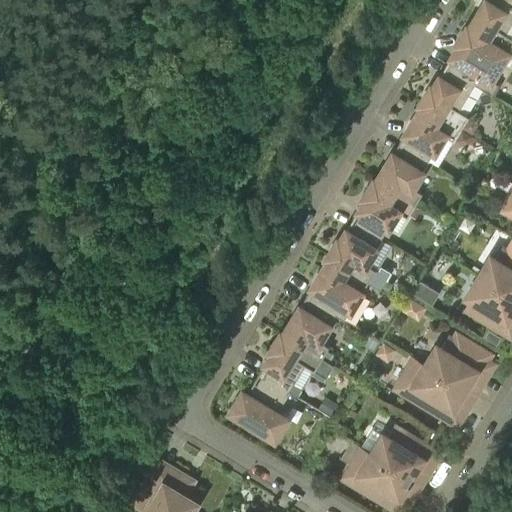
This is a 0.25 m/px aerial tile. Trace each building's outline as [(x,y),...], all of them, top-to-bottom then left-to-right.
[(511,22),(511,1),(510,0),(489,0),(483,12),(479,10),(469,26),(469,27),(508,51),(509,50),(511,44),(511,36),(506,33),(511,22)] [(449,67),(475,83),(491,93),(498,83),(491,79),(508,51),(469,27),(469,26),(467,25),(465,28),(465,29),(458,40),(456,43),(462,46),(449,67)] [(475,83),(449,67),(436,88),(431,85),(429,88),(422,100),(420,103),(422,104),(461,127),(469,115),(459,109),(475,83)] [(402,144),(429,160),(444,134),(454,140),(461,127),(422,104),(412,121),(415,123),(402,144)] [(477,120),(469,115),(461,127),(472,134),(476,127),(477,120)] [(467,142),(472,134),(461,127),(454,140),(460,144),(467,142)] [(429,160),(402,144),(390,165),(386,163),(376,180),(415,204),(422,192),(413,186),(429,160)] [(356,220),(382,236),(398,210),(407,216),(415,204),(376,180),(374,178),(372,182),(365,193),(363,197),(369,200),(356,220)] [(421,208),(415,204),(409,213),(416,217),(421,208)] [(382,236),(356,220),(343,242),(338,238),(336,241),(336,242),(329,253),(327,256),(329,257),(368,280),(375,270),(376,268),(366,262),(382,236)] [(479,275),(511,294),(511,254),(501,247),(495,257),(491,255),(479,275)] [(310,297),(336,313),(344,318),(360,292),(361,293),(368,280),(329,257),(319,274),(322,276),(310,297)] [(511,318),(511,294),(479,275),(467,294),(471,297),(465,307),(510,334),(511,331),(511,319),(511,318)] [(420,281),(413,293),(422,298),(430,286),(420,281)] [(428,305),(411,294),(403,307),(420,318),(428,305)] [(336,313),(310,297),(297,318),(293,316),(283,333),(322,357),(327,349),(329,345),(320,339),(336,313)] [(425,363),(425,364),(469,390),(480,372),(486,375),(493,364),(494,361),(488,357),(491,351),(455,329),(452,335),(449,333),(447,336),(441,346),(437,344),(425,363)] [(496,342),(500,335),(488,329),(484,336),(496,342)] [(275,353),(263,374),(289,389),(305,364),(313,369),(311,372),(323,380),(333,364),(332,363),(330,362),(322,357),(283,333),(281,331),(279,335),(272,347),(272,346),(270,350),(275,353)] [(383,343),(378,351),(386,356),(391,348),(383,343)] [(322,357),(330,362),(334,354),(327,349),(322,357)] [(425,364),(425,363),(415,357),(397,387),(457,423),(464,412),(458,408),(469,390),(425,364)] [(289,389),(263,374),(251,394),(243,389),(241,393),(233,406),(230,409),(247,420),(246,422),(258,429),(259,427),(275,436),(287,416),(277,411),(289,391),(289,390),(289,389)] [(342,424),(333,419),(328,427),(337,432),(342,424)] [(371,452),(415,479),(426,461),(432,464),(439,453),(393,425),(387,435),(383,433),(372,452),(371,452)] [(327,431),(322,440),(331,445),(336,436),(327,431)] [(371,452),(372,452),(362,446),(343,476),(402,511),(410,500),(404,497),(415,479),(371,452)] [(189,511),(196,501),(178,490),(186,476),(170,466),(167,470),(156,463),(126,511),(189,511)]
